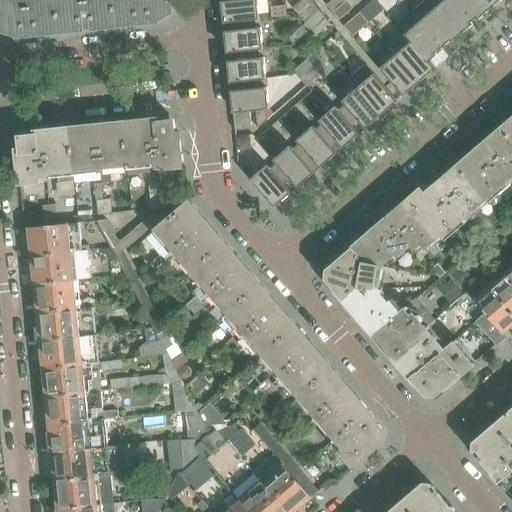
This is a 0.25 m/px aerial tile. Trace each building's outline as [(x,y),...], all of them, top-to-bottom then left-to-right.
[(60,32),(56,0),(0,0),(0,18),(1,30),(17,35),(17,37),(60,32)] [(116,26),(113,0),(56,0),(60,32),(116,26)] [(172,12),(170,0),(113,0),(116,26),(158,22),(158,21),(172,12)] [(260,20),(257,0),(221,0),(222,13),(225,13),(225,19),(223,19),(224,24),(255,20),(260,20)] [(299,16),(313,4),(309,0),(302,0),(293,8),(299,16)] [(333,13),(347,1),(345,0),(332,0),(326,6),(333,13)] [(460,36),(429,0),(425,0),(413,12),(443,47),(450,41),(452,43),(460,36)] [(474,21),(456,0),(429,0),(460,36),(468,29),(467,27),(474,21)] [(491,9),(483,0),(456,0),(474,21),(481,14),(482,16),(491,9)] [(498,0),(483,0),(491,9),(499,2),(498,0)] [(339,21),(353,9),(347,1),(333,13),(339,21)] [(305,23),(319,11),(313,4),(299,16),(305,23)] [(312,31),(326,19),(319,11),(305,23),(312,31)] [(443,47),(413,12),(396,25),(403,33),(433,68),(434,67),(430,62),(437,55),(436,53),(443,47)] [(318,39),(332,27),(326,19),(312,31),(318,39)] [(263,50),(261,28),(256,28),(255,20),(224,24),(226,43),(228,43),(228,49),(226,49),(227,53),(258,50),(263,50)] [(295,46),(308,34),(302,26),(288,39),(295,46)] [(433,68),(403,33),(388,45),(420,83),(428,75),(427,74),(433,68)] [(301,53),(315,41),(308,34),(295,46),(301,53)] [(420,83),(388,45),(372,59),(404,96),(407,94),(406,92),(410,88),(412,90),(420,83)] [(266,80),(264,58),(259,58),(258,50),(227,53),(229,73),(231,73),(232,79),(229,79),(230,83),(261,80),(266,80)] [(299,79),(313,67),(307,60),(293,72),(299,79)] [(398,102),(366,64),(350,78),(382,115),(390,108),(388,107),(393,103),(394,104),(398,102)] [(306,87),(320,75),(313,67),(299,79),(306,87)] [(382,115),(350,78),(333,92),(344,105),(365,129),(369,126),(367,125),(372,121),(373,123),(382,115)] [(269,110),(267,88),(262,88),(261,80),(230,83),(232,103),(234,103),(235,109),(233,109),(235,131),(251,129),(250,112),(256,111),(257,128),(270,117),(269,110)] [(365,129),(344,105),(339,110),(336,107),(319,121),(322,124),(343,149),(346,146),(344,144),(349,140),(350,142),(365,129)] [(511,118),(511,120),(507,119),(502,124),(502,128),(501,128),(511,141),(511,118)] [(182,167),(179,133),(175,133),(174,125),(169,120),(157,122),(157,119),(123,122),(128,167),(154,164),(155,170),(182,167)] [(128,167),(123,122),(69,128),(73,172),(100,170),(101,179),(102,184),(111,183),(109,169),(128,167)] [(343,149),(322,124),(316,129),(313,126),(296,141),(299,144),(320,168),(323,166),(322,164),(326,160),(328,162),(343,149)] [(73,172),(69,128),(35,131),(35,135),(23,136),(19,142),(19,149),(16,150),(20,184),(47,181),(47,175),(73,172)] [(511,178),(511,141),(501,128),(500,129),(496,129),(491,134),(491,137),(457,166),(487,200),(511,178)] [(320,168),(299,144),(293,149),(290,146),(273,160),(276,163),(297,188),(300,185),(299,184),(304,180),(305,181),(320,168)] [(297,188),(276,163),(270,169),(267,165),(255,176),(243,162),(239,165),(251,180),(274,208),(278,205),(276,203),(281,199),(282,201),(297,188)] [(442,238),(486,201),(487,200),(457,166),(456,167),(452,167),(447,171),(447,175),(424,194),(420,189),(409,199),(442,238)] [(103,191),(102,184),(101,179),(93,181),(94,192),(103,191)] [(159,209),(158,194),(157,182),(148,183),(151,210),(159,209)] [(112,214),(111,199),(103,200),(105,215),(112,214)] [(442,238),(409,199),(350,249),(361,261),(383,267),(388,262),(394,256),(397,258),(410,247),(414,251),(421,245),(425,250),(440,237),(442,239),(442,238)] [(105,215),(103,200),(96,201),(98,216),(105,215)] [(226,245),(208,223),(189,202),(157,231),(170,247),(161,255),(162,256),(152,264),(156,269),(166,260),(175,252),(193,273),(226,245)] [(58,220),(57,204),(50,205),(51,220),(58,220)] [(51,220),(50,205),(43,205),(44,221),(51,220)] [(506,225),(511,220),(511,210),(501,219),(506,225)] [(36,223),(35,214),(24,215),(25,224),(36,223)] [(154,226),(166,215),(150,216),(148,218),(154,226)] [(154,226),(148,218),(143,222),(150,229),(154,226)] [(111,226),(108,220),(97,221),(102,231),(111,226)] [(150,229),(143,222),(139,226),(145,233),(150,229)] [(81,247),(80,224),(70,225),(70,224),(28,228),(34,285),(76,281),(73,261),(91,260),(89,246),(81,247)] [(114,232),(111,226),(102,231),(105,236),(114,232)] [(145,233),(139,226),(135,229),(141,237),(145,233)] [(141,237),(135,229),(130,233),(137,240),(141,237)] [(117,237),(114,232),(105,236),(108,242),(117,237)] [(137,240),(130,233),(126,237),(132,244),(137,240)] [(116,258),(118,241),(117,237),(108,242),(112,249),(116,258)] [(132,244),(126,237),(122,241),(128,248),(132,244)] [(128,248),(122,241),(118,241),(116,258),(124,251),(128,248)] [(469,255),(458,243),(452,248),(463,261),(469,255)] [(262,287),(244,265),(226,245),(193,273),(229,315),(262,287)] [(380,287),(383,267),(361,261),(350,249),(336,261),(337,262),(329,269),(328,281),(337,291),(336,292),(341,299),(356,287),(380,287)] [(128,260),(124,251),(116,258),(120,265),(128,260)] [(132,267),(128,260),(120,265),(124,272),(132,267)] [(160,273),(170,265),(166,260),(156,269),(160,273)] [(446,273),(438,264),(432,269),(440,278),(446,273)] [(120,274),(119,265),(110,266),(111,275),(120,274)] [(136,274),(132,267),(124,272),(126,276),(127,279),(136,274)] [(473,280),(462,268),(452,277),(463,289),(473,280)] [(140,281),(136,274),(127,279),(131,286),(140,281)] [(511,281),(507,275),(476,301),(487,315),(502,332),(506,329),(509,328),(511,325),(511,281)] [(78,301),(76,281),(34,285),(40,341),(96,335),(93,307),(95,307),(94,298),(78,301)] [(140,282),(140,281),(131,286),(132,287),(135,293),(144,288),(140,282)] [(462,293),(451,281),(439,291),(450,304),(462,293)] [(478,296),(476,290),(470,284),(464,289),(474,300),(478,296)] [(297,328),(281,309),(262,287),(229,315),(264,356),(297,328)] [(425,329),(435,320),(416,298),(413,301),(404,309),(400,312),(390,300),(388,302),(382,294),(379,289),(380,287),(356,287),(341,299),(392,358),(425,329)] [(147,295),(144,288),(135,293),(138,300),(147,295)] [(151,302),(147,295),(138,300),(139,302),(142,307),(151,302)] [(190,310),(201,300),(197,296),(187,305),(190,310)] [(404,309),(413,301),(409,296),(400,305),(404,309)] [(195,315),(205,306),(201,300),(190,310),(195,315)] [(154,307),(151,302),(142,307),(145,312),(146,314),(155,309),(154,307)] [(113,314),(112,306),(98,307),(99,316),(113,314)] [(159,317),(155,309),(146,314),(150,321),(159,317)] [(502,332),(487,315),(477,323),(496,345),(506,337),(502,332)] [(162,324),(159,317),(150,321),(153,328),(162,324)] [(166,331),(162,324),(153,328),(157,336),(166,331)] [(332,368),(315,349),(297,328),(264,356),(299,397),(332,368)] [(463,374),(444,351),(425,329),(392,358),(414,384),(415,383),(425,394),(436,395),(444,388),(445,389),(463,374)] [(180,356),(166,331),(157,336),(160,341),(167,355),(171,361),(180,356)] [(123,369),(122,360),(99,363),(96,335),(40,341),(46,398),(102,392),(100,371),(123,369)] [(226,351),(237,342),(233,338),(222,347),(226,351)] [(167,355),(160,341),(146,343),(139,348),(140,358),(163,355),(167,355)] [(231,357),(242,348),(237,342),(226,351),(231,357)] [(473,365),(454,343),(444,351),(463,374),(473,365)] [(175,368),(188,360),(184,353),(180,356),(171,361),(175,368)] [(182,382),(175,368),(171,361),(167,355),(163,355),(167,374),(110,380),(111,390),(172,384),(182,382)] [(369,411),(350,390),(332,368),(299,397),(336,440),(369,411)] [(262,393),(272,384),(268,379),(258,388),(262,393)] [(195,406),(185,387),(182,382),(172,384),(175,412),(185,412),(197,411),(195,406)] [(266,398),(276,390),(272,384),(262,393),(266,398)] [(97,409),(104,408),(102,392),(46,398),(52,454),(108,447),(105,420),(119,419),(118,411),(97,413),(97,409)] [(198,413),(204,408),(202,405),(197,404),(195,406),(197,411),(198,413)] [(511,407),(493,424),(511,446),(511,407)] [(220,426),(204,408),(198,413),(206,427),(220,426)] [(206,427),(198,413),(197,411),(185,412),(188,439),(197,439),(206,427)] [(382,440),(383,431),(374,420),(376,419),(369,411),(336,440),(344,450),(341,453),(354,467),(374,450),(373,448),(382,440)] [(298,435),(308,426),(304,421),(294,430),(298,435)] [(266,430),(261,424),(254,430),(259,436),(266,430)] [(506,462),(511,457),(511,446),(493,424),(472,442),(472,451),(499,483),(511,470),(511,468),(506,462)] [(303,439),(312,431),(308,426),(298,435),(302,440),(303,439)] [(255,445),(241,429),(229,440),(242,456),(255,445)] [(271,436),(266,430),(259,436),(264,442),(271,436)] [(259,440),(252,432),(248,435),(255,443),(259,440)] [(298,435),(286,445),(289,449),(293,446),(297,452),(307,443),(303,439),(302,440),(298,435)] [(277,442),(271,436),(264,442),(270,448),(277,442)] [(275,455),(282,449),(277,442),(270,448),(275,455)] [(99,506),(94,461),(104,460),(109,455),(108,447),(52,454),(57,509),(99,506)] [(287,455),(282,449),(275,455),(280,461),(287,455)] [(293,461),(287,455),(280,461),(283,464),(285,467),(293,461)] [(298,467),(293,461),(285,467),(291,473),(298,467)] [(320,472),(310,462),(304,467),(313,478),(320,472)] [(301,507),(312,498),(307,492),(301,485),(296,479),(291,473),(285,467),(283,464),(240,502),(248,511),(292,511),(300,505),(301,507)] [(301,471),(298,467),(291,473),(296,479),(303,473),(301,471)] [(308,479),(303,473),(296,479),(301,485),(308,479)] [(169,504),(189,486),(178,474),(166,500),(169,504)] [(202,485),(195,477),(188,483),(195,491),(202,485)] [(314,485),(308,479),(301,485),(307,492),(314,485)] [(455,511),(431,483),(422,482),(398,503),(406,511),(455,511)] [(312,498),(319,492),(314,485),(307,492),(312,498)] [(216,501),(204,486),(197,492),(209,507),(216,501)] [(211,511),(202,501),(197,506),(202,511),(211,511)] [(248,511),(240,502),(227,511),(248,511)] [(406,511),(398,503),(387,511),(406,511)]
